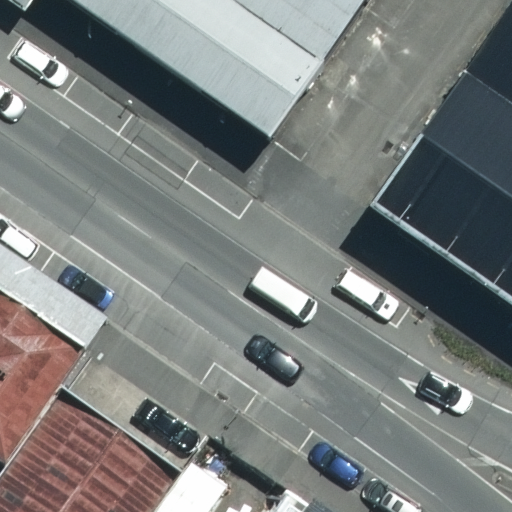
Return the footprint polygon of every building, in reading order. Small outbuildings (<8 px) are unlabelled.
[(29,0),(0,0),(19,14),(29,0)] [(73,0),(278,138),(372,0),(73,0)] [(511,0),(506,0),(459,68),(511,104),(511,0)] [(511,104),(459,68),(360,208),(511,316),(511,104)] [(147,511),(207,425),(0,282),(0,510),(2,511),(147,511)]
